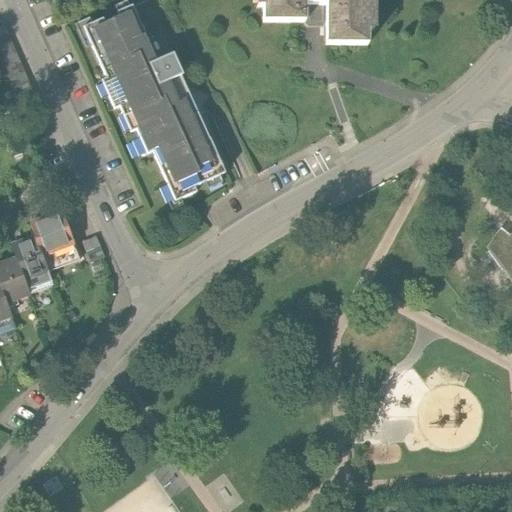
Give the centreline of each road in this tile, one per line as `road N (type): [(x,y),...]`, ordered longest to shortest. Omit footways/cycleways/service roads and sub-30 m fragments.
road 1 (tertiary): [(160,294),(231,242),(426,133),(483,91)]
road 2 (residential): [(13,0),(121,247),(160,294)]
road 3 (tertiary): [(0,478),(160,294)]
